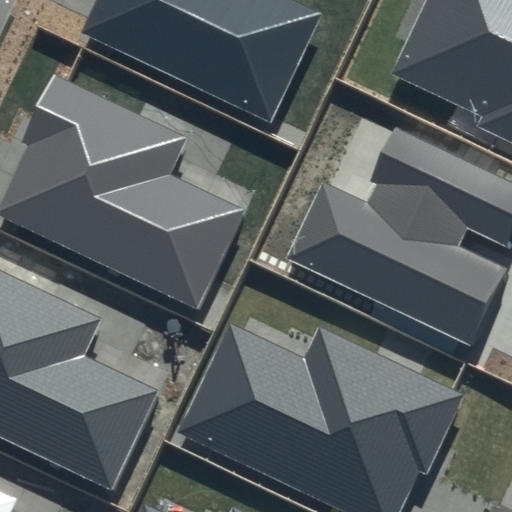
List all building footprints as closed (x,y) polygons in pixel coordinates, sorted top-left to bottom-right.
[(96,0),(81,32),(269,121),(321,12),(294,0),(96,0)] [(511,0),(425,0),(391,74),(480,115),(475,126),(511,143),(511,0)] [(187,136),(55,73),(23,140),(29,144),(0,204),(0,214),(199,310),(248,209),(169,172),(187,136)] [(511,236),(511,181),(396,126),(370,181),(379,185),(369,205),(322,183),(285,259),(473,348),(511,268),(461,245),(469,229),(507,247),(511,236)] [(103,317),(0,267),(0,436),(112,490),(160,390),(85,354),(103,317)] [(403,511),(460,396),(320,329),(304,361),(230,325),(178,432),(342,511),(403,511)] [(10,511),(18,498),(0,489),(0,511),(10,511)]
